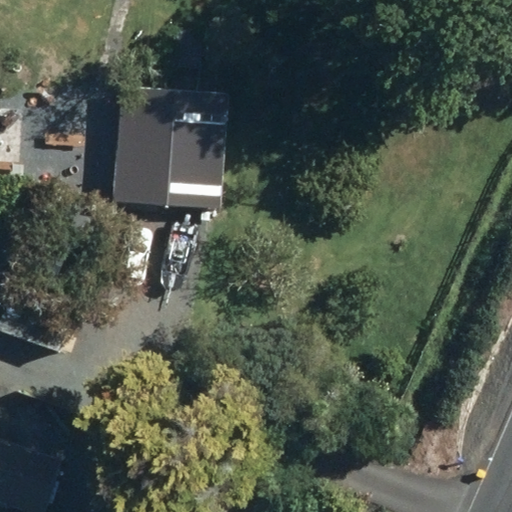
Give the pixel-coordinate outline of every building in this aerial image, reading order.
[(170,66),(202,66),(202,31),(170,30),(170,66)] [(121,89),(114,201),(222,207),(229,95),(121,89)] [(0,192),(42,194),(44,110),(0,107),(0,192)] [(9,296),(0,322),(0,330),(59,353),(72,319),(9,296)] [(0,441),(0,503),(25,511),(45,511),(62,462),(0,441)]
